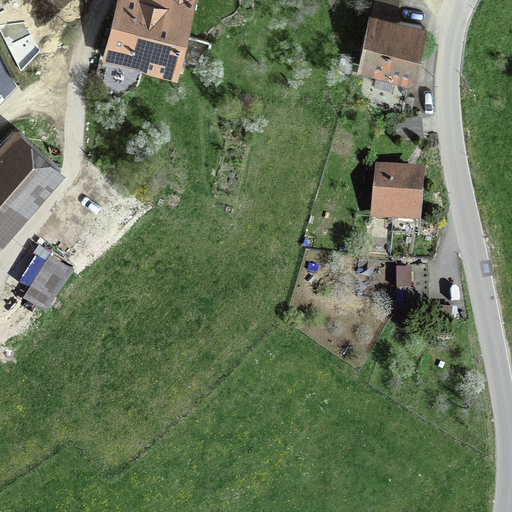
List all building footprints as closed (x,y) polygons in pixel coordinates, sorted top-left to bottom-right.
[(193,2),(193,0),(118,0),(105,55),(177,72),(179,61),(205,67),(211,41),(185,36),(195,3),(193,2)] [(393,20),(397,0),(396,0),(375,0),(362,66),(411,75),(420,26),(393,20)] [(417,138),(417,116),(388,121),(393,143),(417,138)] [(0,244),(65,176),(15,130),(0,146),(0,244)] [(399,234),(411,235),(418,175),(400,173),(401,165),(384,163),(383,172),(378,171),(373,216),(400,219),(399,234)] [(20,295),(41,309),(71,270),(49,255),(20,295)] [(424,266),(396,268),(399,312),(427,310),(427,318),(451,317),(450,306),(427,308),(424,266)]
